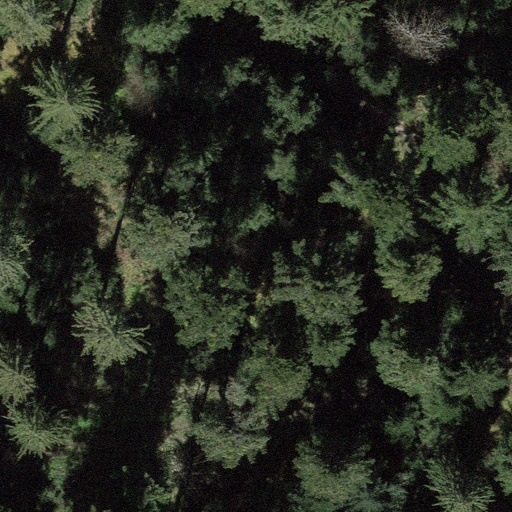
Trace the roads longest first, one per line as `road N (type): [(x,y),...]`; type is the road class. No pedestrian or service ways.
road 1 (track): [(511,349),(42,434),(0,427)]
road 2 (track): [(291,0),(495,158),(511,203)]
